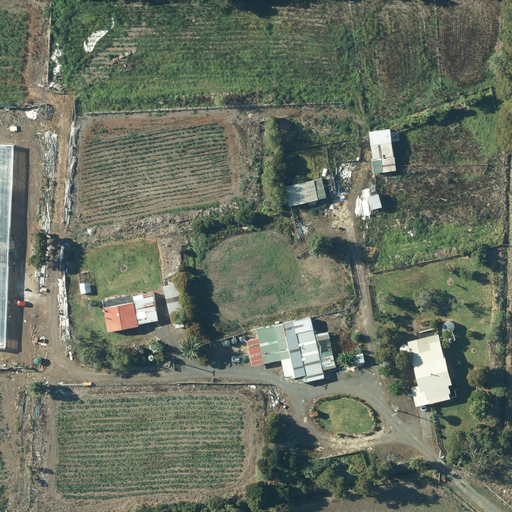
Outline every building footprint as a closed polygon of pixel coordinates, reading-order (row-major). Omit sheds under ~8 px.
[(436,51),(428,46),(424,53),(432,58),(436,51)] [(160,84),(162,207),(195,207),(193,83),(160,84)] [(371,129),(374,157),(373,157),(375,171),(384,170),(385,177),(397,176),(396,168),(398,168),(394,139),(400,139),(399,129),(392,130),(392,126),(371,129)] [(293,203),(320,197),(318,188),(326,186),(323,176),(289,183),(293,203)] [(381,191),(369,194),(373,208),(384,205),(381,191)] [(376,217),(377,227),(390,225),(389,216),(382,217),(382,216),(376,217)] [(383,263),(370,266),(371,272),(384,269),(383,263)] [(165,284),(172,315),(190,311),(183,280),(165,284)] [(233,327),(326,304),(321,285),(228,308),(233,327)] [(134,294),(135,300),(105,305),(109,330),(140,324),(139,322),(160,318),(154,290),(134,294)] [(184,316),(176,317),(177,326),(185,325),(184,316)] [(295,320),(259,328),(266,361),(283,357),(287,378),(299,375),(301,381),(326,376),(316,327),(298,331),(295,320)] [(451,382),(454,382),(448,354),(446,355),(440,332),(410,340),(427,403),(452,397),(451,392),(453,391),(451,382)] [(364,351),(355,353),(357,362),(366,360),(364,351)] [(362,363),(363,373),(370,372),(369,362),(362,363)] [(344,464),(322,470),(324,480),(347,474),(344,464)]
